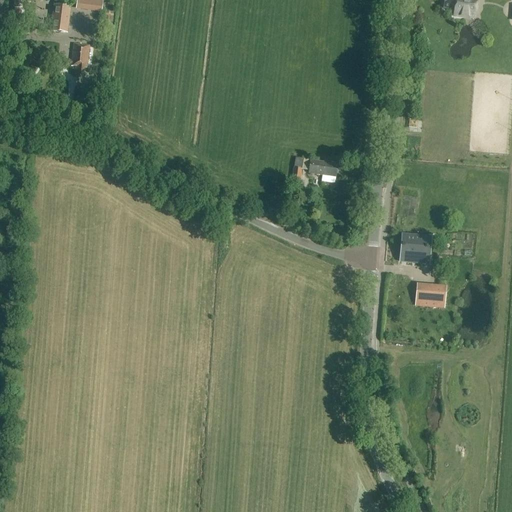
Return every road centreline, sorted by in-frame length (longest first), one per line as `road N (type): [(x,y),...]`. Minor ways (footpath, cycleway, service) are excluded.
road 1 (unclassified): [(372,259),(230,209),(118,146),(0,126)]
road 2 (tertiary): [(372,259),(394,0)]
road 3 (tertiary): [(372,259),(364,369),(370,417),(405,511)]
